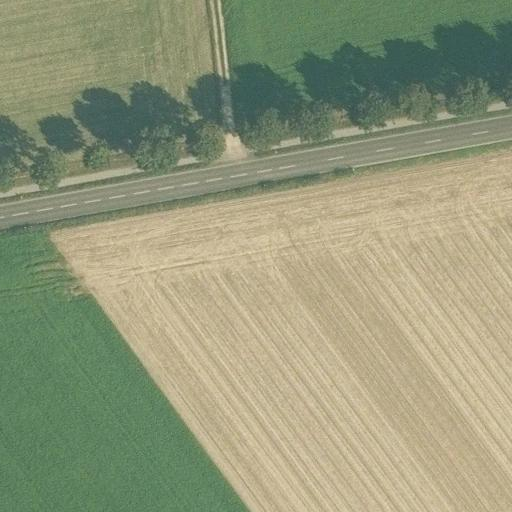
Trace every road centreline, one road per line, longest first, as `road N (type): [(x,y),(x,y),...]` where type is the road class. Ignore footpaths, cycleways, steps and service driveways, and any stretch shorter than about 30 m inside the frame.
road 1 (secondary): [(0,219),(511,126)]
road 2 (track): [(213,0),(240,176)]
